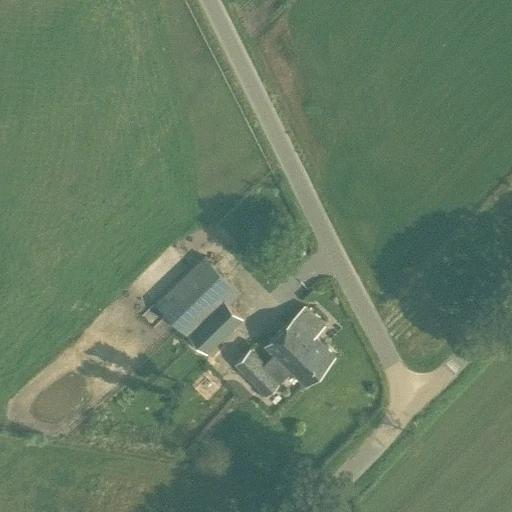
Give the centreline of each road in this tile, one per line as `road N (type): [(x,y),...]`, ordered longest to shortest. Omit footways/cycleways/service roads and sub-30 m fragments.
road 1 (unclassified): [(410,401),(207,0)]
road 2 (unclassified): [(310,511),(410,401)]
road 3 (unclassified): [(410,401),(511,303)]
